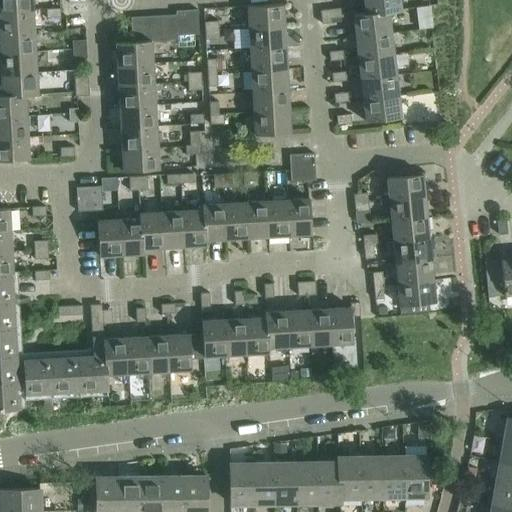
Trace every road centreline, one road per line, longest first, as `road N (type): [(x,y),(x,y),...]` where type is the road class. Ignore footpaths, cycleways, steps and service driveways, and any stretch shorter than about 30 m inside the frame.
road 1 (residential): [(61,175),(70,292),(344,270),(332,160)]
road 2 (unclassified): [(215,424),(511,381)]
road 3 (residential): [(61,175),(99,162),(91,7),(132,3)]
road 4 (unclassified): [(0,456),(215,424)]
road 5 (residential): [(332,160),(449,152),(493,196),(511,195)]
road 6 (residential): [(332,160),(312,0)]
